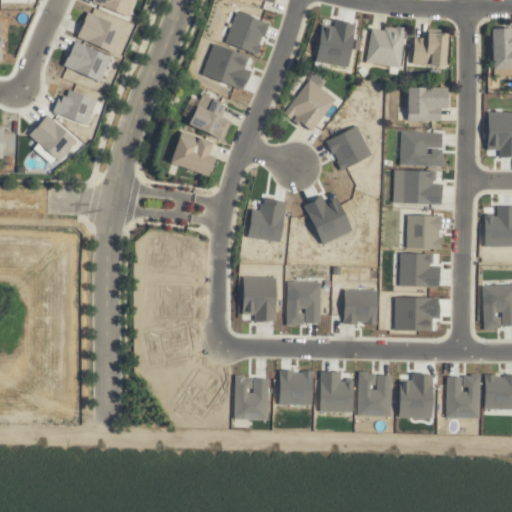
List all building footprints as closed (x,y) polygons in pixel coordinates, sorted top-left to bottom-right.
[(354,23),(333,20),(331,29),(320,27),(315,60),(347,65),(354,23)] [(404,28),(383,24),(382,29),(369,27),(364,61),(398,66),(404,28)] [(511,67),(511,33),(511,34),(511,27),(491,28),(492,68),(511,67)] [(412,36),(412,64),(446,65),(447,33),(425,32),(425,37),(412,36)] [(334,97),(306,78),(284,111),(293,118),(292,118),(311,131),(334,97)] [(448,87),(405,87),(406,120),(440,119),(439,107),(448,107),(448,87)] [(218,115),(224,103),(201,93),(188,124),(218,137),(226,119),(218,115)] [(511,111),(488,111),(486,149),(498,149),(498,155),(511,155),(511,111)] [(369,154),(354,125),(325,140),(340,169),(369,154)] [(442,132),(399,131),(398,165),(441,166),(442,132)] [(213,142),(198,136),(195,142),(178,136),(169,162),(208,176),(215,157),(208,154),(213,142)] [(433,170),(392,169),(392,202),(440,202),(440,184),(433,184),(433,170)] [(337,196),(322,201),(321,197),(304,203),(319,243),(350,231),(337,196)] [(246,236),(278,242),(285,201),(260,197),(257,213),(250,212),(246,236)] [(511,205),(494,206),(494,215),(483,215),(484,245),(511,244),(511,205)]
